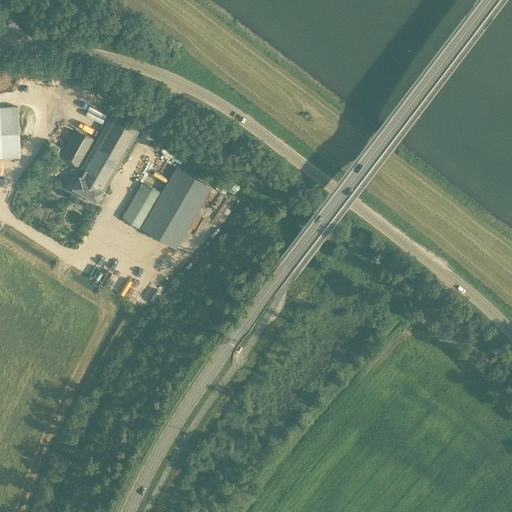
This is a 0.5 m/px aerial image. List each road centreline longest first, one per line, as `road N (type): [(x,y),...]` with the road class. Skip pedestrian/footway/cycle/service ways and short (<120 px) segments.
road 1 (secondary): [(127,511),(172,428),(290,255),(486,0)]
road 2 (tertiary): [(4,43),(97,55),(194,91),(404,242),(511,338)]
road 3 (unknown): [(0,210),(81,254),(111,219)]
